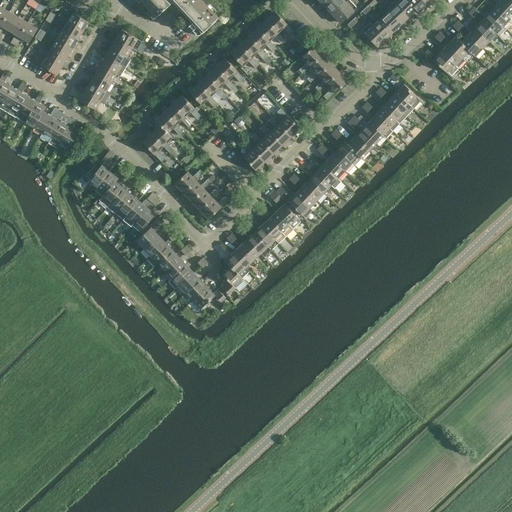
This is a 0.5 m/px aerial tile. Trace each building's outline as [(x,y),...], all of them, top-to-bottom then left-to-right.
[(139,0),(155,17),(170,3),(167,0),(139,0)] [(174,0),(181,7),(193,21),(187,27),(191,31),(192,30),(196,35),(199,35),(203,31),(218,17),(202,0),(174,0)] [(331,0),(325,6),(329,10),(326,13),(329,17),(347,0),(331,0)] [(347,19),(355,12),(353,10),(356,7),(349,0),(347,0),(329,17),(333,21),(336,18),(340,23),(345,18),(347,19)] [(373,0),(368,5),(371,8),(377,2),(375,0),(373,0)] [(399,0),(396,3),(396,4),(409,17),(416,10),(416,9),(407,0),(399,0)] [(407,0),(416,9),(416,10),(419,13),(428,5),(422,0),(407,0)] [(511,16),(511,6),(505,0),(499,0),(495,5),(510,19),(511,16)] [(388,11),(401,24),(409,17),(396,4),(396,3),(394,1),(386,8),(389,11),(388,11)] [(368,5),(362,11),(365,14),(371,8),(368,5)] [(488,12),(506,28),(511,21),(511,20),(510,19),(495,5),(488,12)] [(0,6),(0,26),(9,11),(0,6)] [(476,14),(471,9),(468,12),(473,17),(476,14)] [(9,11),(0,26),(0,34),(4,27),(10,31),(18,17),(9,11)] [(265,20),(278,33),(283,28),(290,35),(294,32),(287,24),(274,11),(269,16),(267,14),(265,16),(265,15),(263,17),(265,20)] [(381,18),(393,31),(401,24),(388,11),(381,18)] [(72,12),(68,19),(67,21),(83,31),(89,21),(72,12)] [(481,20),(496,33),(499,36),(506,28),(488,12),(481,20)] [(65,23),(61,30),(78,40),(83,31),(67,21),(68,19),(64,16),(62,21),(65,23)] [(18,17),(10,31),(15,34),(10,42),(14,45),(27,22),(18,17)] [(357,22),(354,18),(347,24),(350,28),(357,22)] [(373,26),(385,39),(393,31),(381,18),(373,26)] [(256,23),(254,25),(257,28),(269,41),(274,36),(281,43),(285,40),(278,33),(265,20),(261,24),(259,22),(257,24),(256,23)] [(474,27),(489,41),(496,33),(481,20),(474,27)] [(29,42),(37,28),(27,22),(14,45),(18,47),(23,39),(29,42)] [(361,30),(364,33),(377,47),(385,39),(373,26),(372,26),(369,22),(361,30)] [(467,35),(482,48),(489,41),(474,27),(467,35)] [(269,41),(257,28),(252,32),(250,31),(248,32),(247,32),(245,33),(248,36),(260,49),(261,49),(266,44),(273,52),(276,48),(269,41)] [(121,29),(117,36),(116,38),(132,48),(136,51),(142,41),(121,29)] [(78,40),(61,30),(58,36),(56,38),(73,48),(78,40)] [(51,47),(67,57),(73,48),(56,38),(58,36),(54,34),(51,38),(55,41),(51,47)] [(115,40),(111,47),(127,57),(132,48),(116,38),(117,36),(113,34),(111,38),(115,40)] [(472,54),(475,56),(482,48),(467,35),(461,42),(460,42),(469,51),(472,54)] [(252,57),(257,52),(264,60),(267,56),(261,49),(260,49),(248,36),(243,41),(241,39),(240,41),(239,40),(237,42),(239,44),(252,57)] [(455,36),(447,44),(465,60),(464,60),(465,62),(472,54),(469,51),(460,42),(461,42),(455,36)] [(322,54),(318,49),(320,47),(318,45),(318,44),(317,43),(314,45),(301,57),(306,63),(299,70),(302,73),(309,66),(322,54)] [(239,44),(234,49),(233,47),(231,49),(230,48),(228,50),(230,53),(243,66),(248,61),(255,68),(259,65),(252,57),(239,44)] [(447,44),(440,51),(458,67),(464,60),(465,60),(447,44)] [(67,57),(51,47),(47,54),(46,56),(62,66),(67,57)] [(130,59),(127,57),(111,47),(107,54),(105,56),(125,68),(130,59)] [(425,52),(430,57),(433,54),(428,49),(425,52)] [(100,65),(116,74),(120,76),(125,68),(105,56),(107,54),(103,51),(100,56),(104,58),(100,65)] [(331,63),(330,63),(326,58),(328,56),(326,54),(326,53),(325,51),(322,54),(309,66),(314,71),(307,78),(310,82),(318,75),(317,75),(331,63)] [(433,60),(453,79),(454,78),(451,75),(458,68),(458,67),(440,51),(433,60)] [(44,58),(40,65),(57,75),(62,66),(46,56),(47,54),(43,52),(41,56),(44,58)] [(213,64),(215,67),(216,67),(228,80),(233,75),(240,82),(244,79),(237,71),(225,58),(219,63),(218,61),(216,63),(215,62),(213,64)] [(317,75),(318,75),(322,80),(315,87),(319,91),(326,84),(339,71),(334,67),(336,65),(334,62),(335,62),(333,60),(330,63),(331,63),(317,75)] [(100,65),(96,71),(95,74),(111,83),(116,74),(100,65)] [(204,72),(207,75),(219,88),(224,83),(231,90),(235,87),(228,80),(216,67),(215,67),(211,71),(209,69),(207,71),(206,70),(204,72)] [(94,75),(90,82),(106,92),(106,91),(111,83),(95,74),(96,71),(92,69),(90,73),(94,75)] [(334,93),(347,81),(343,76),(345,74),(342,71),(343,70),(341,69),(339,71),(326,84),(331,89),(323,96),(327,100),(334,93)] [(395,82),(398,79),(393,73),(390,77),(395,82)] [(195,80),(198,83),(210,96),(211,96),(216,91),(223,99),(226,95),(219,88),(207,75),(202,79),(200,77),(198,79),(198,78),(195,80)] [(2,81),(0,83),(0,103),(11,86),(4,82),(2,81)] [(105,103),(110,95),(111,94),(106,91),(106,92),(90,82),(86,89),(84,91),(101,101),(105,103)] [(193,88),(192,86),(190,88),(189,87),(187,89),(189,91),(202,105),(207,100),(214,107),(218,103),(211,96),(210,96),(198,83),(193,88)] [(421,100),(403,84),(396,92),(413,108),(421,100)] [(21,92),(24,88),(19,86),(17,90),(11,86),(0,103),(0,107),(7,112),(10,107),(9,107),(19,91),(21,92)] [(95,110),(101,101),(84,91),(86,89),(82,86),(79,91),(83,93),(79,100),(95,110)] [(19,91),(10,107),(18,113),(28,96),(21,92),(19,91)] [(389,99),(406,116),(413,108),(396,92),(389,99)] [(172,99),(170,101),(172,103),(185,116),(190,111),(197,119),(201,115),(194,108),(181,95),(176,100),(175,98),(173,99),(172,99)] [(24,122),(27,118),(37,102),(39,103),(41,99),(37,96),(34,100),(28,96),(18,113),(16,117),(24,122)] [(382,107),(395,120),(399,123),(406,116),(389,99),(382,107)] [(364,104),(369,109),(372,106),(367,101),(364,104)] [(43,111),(46,107),(39,103),(37,102),(27,118),(35,123),(36,123),(43,111)] [(192,124),(185,116),(172,103),(168,108),(166,106),(164,108),(163,107),(161,109),(164,112),(164,111),(176,124),(181,120),(188,127),(192,124)] [(375,114),(392,131),(399,123),(395,120),(382,107),(375,114)] [(295,138),(295,137),(297,135),(295,133),(300,128),(288,115),(287,115),(281,108),(277,111),(284,119),(279,124),(278,124),(291,137),(293,140),(295,138)] [(52,117),(54,118),(56,114),(52,111),(49,115),(43,111),(36,123),(35,123),(33,127),(42,133),(52,117)] [(167,133),(168,132),(172,128),(179,135),(183,132),(176,124),(164,112),(159,116),(157,114),(155,116),(154,115),(152,117),(155,120),(157,122),(167,133)] [(368,122),(383,136),(385,138),(392,131),(375,114),(368,122)] [(354,115),(353,116),(350,119),(356,124),(360,120),(354,115)] [(282,145),(285,148),(287,146),(286,145),(288,143),(286,141),(291,137),(278,124),(279,124),(272,116),(268,120),(275,127),(270,132),(282,145)] [(52,117),(42,133),(51,138),(60,122),(54,118),(52,117)] [(57,148),(58,145),(59,143),(69,127),(71,128),(74,124),(69,122),(67,126),(60,122),(51,138),(48,142),(57,148)] [(151,133),(163,146),(170,153),(174,150),(167,142),(172,137),(168,132),(167,133),(157,122),(155,124),(156,124),(154,126),(156,128),(151,133)] [(361,129),(376,143),(383,136),(368,122),(361,129)] [(266,135),(261,140),(273,153),(276,156),(278,154),(277,153),(279,151),(277,150),(282,145),(270,132),(263,125),(260,128),(266,135)] [(210,130),(214,135),(219,130),(214,126),(210,130)] [(69,127),(59,143),(69,149),(78,133),(71,128),(69,127)] [(354,137),(369,151),(376,143),(361,129),(354,137)] [(151,133),(149,130),(146,132),(147,133),(145,134),(147,136),(142,141),(154,154),(155,154),(161,161),(165,158),(158,151),(163,146),(151,133)] [(254,133),(250,136),(258,143),(252,148),(265,162),(267,164),(269,162),(268,162),(270,160),(269,158),(273,153),(261,140),(254,133)] [(369,151),(354,137),(347,144),(359,155),(358,156),(361,159),(369,151)] [(260,166),(265,162),(252,148),(246,141),(242,144),(249,152),(243,157),(256,170),(259,172),(261,171),(260,170),(262,168),(260,166)] [(347,144),(344,141),(337,149),(352,163),(358,156),(359,155),(347,144)] [(330,156),(345,170),(347,173),(354,166),(351,163),(352,163),(337,149),(330,156)] [(115,154),(110,150),(101,159),(104,161),(98,169),(93,165),(85,175),(89,179),(89,180),(97,187),(110,171),(106,168),(108,165),(107,164),(115,154)] [(182,157),(186,162),(190,158),(186,153),(182,157)] [(323,164),(338,178),(345,170),(330,156),(323,164)] [(341,181),(337,178),(338,178),(323,164),(316,171),(331,185),(334,188),(341,181)] [(121,167),(115,175),(110,171),(97,187),(94,190),(102,196),(103,196),(125,169),(121,167)] [(118,183),(123,177),(128,172),(125,169),(103,196),(102,196),(99,200),(107,206),(123,187),(118,183)] [(178,187),(183,192),(196,180),(203,173),(200,170),(192,176),(187,171),(174,183),(172,186),(174,188),(175,187),(176,189),(178,187)] [(309,179),(324,193),(331,185),(316,171),(309,179)] [(201,185),(196,180),(183,192),(180,195),(182,197),(183,196),(185,198),(186,196),(191,201),(204,189),(212,182),(208,178),(201,185)] [(324,193),(309,179),(302,186),(317,200),(324,193)] [(295,194),(310,207),(317,200),(302,186),(295,194)] [(118,209),(131,194),(123,187),(107,206),(115,213),(118,209)] [(195,205),(199,210),(212,198),(212,197),(220,191),(216,187),(209,194),(204,189),(191,201),(188,203),(190,206),(191,205),(193,207),(195,205)] [(310,207),(295,194),(291,198),(281,187),(276,192),(285,202),(300,218),(302,215),(310,207)] [(300,221),(284,203),(285,202),(276,192),(274,189),(268,194),(280,207),(276,211),(292,228),(300,221)] [(143,204),(139,200),(126,216),(123,220),(131,226),(131,225),(156,196),(152,192),(143,204)] [(118,209),(126,216),(139,200),(131,194),(118,209)] [(160,199),(156,196),(131,225),(139,232),(142,229),(155,214),(150,210),(160,199)] [(221,206),(228,199),(225,196),(217,203),(212,198),(199,210),(196,212),(198,214),(199,213),(201,215),(203,214),(208,219),(221,207),(221,206)] [(261,210),(266,215),(269,212),(264,207),(261,210)] [(292,228),(276,211),(269,218),(285,235),(292,228)] [(163,221),(159,216),(149,225),(151,227),(136,240),(143,248),(158,234),(153,230),(163,221)] [(269,218),(261,225),(275,240),(278,242),(285,235),(269,218)] [(246,224),(251,229),(254,226),(249,221),(246,224)] [(254,232),(268,247),(275,240),(261,225),(254,232)] [(229,235),(234,241),(237,238),(232,232),(229,235)] [(246,239),(260,254),(268,247),(254,232),(246,239)] [(158,234),(143,248),(150,256),(165,242),(158,234)] [(239,246),(253,261),(260,254),(246,239),(239,246)] [(165,242),(150,256),(147,259),(154,266),(157,263),(172,249),(165,242)] [(227,247),(222,242),(218,245),(223,250),(227,247)] [(253,261),(239,246),(232,253),(245,268),(246,267),(253,261)] [(164,270),(179,257),(172,249),(157,263),(164,270)] [(239,274),(242,278),(249,271),(246,267),(245,268),(232,253),(224,260),(229,266),(230,266),(238,275),(239,274)] [(179,257),(164,270),(171,278),(186,264),(179,257)] [(168,281),(173,286),(175,288),(177,287),(178,285),(193,271),(186,264),(174,276),(171,278),(168,281)] [(227,280),(223,284),(231,292),(244,280),(242,278),(239,274),(238,275),(230,266),(229,266),(221,273),(227,280)] [(193,271),(178,285),(185,293),(200,279),(193,271)] [(200,279),(185,293),(192,300),(207,286),(200,279)] [(223,284),(220,286),(228,295),(231,292),(223,284)] [(207,286),(192,300),(199,308),(197,310),(198,311),(214,295),(221,302),(226,297),(218,289),(213,293),(207,286)]
